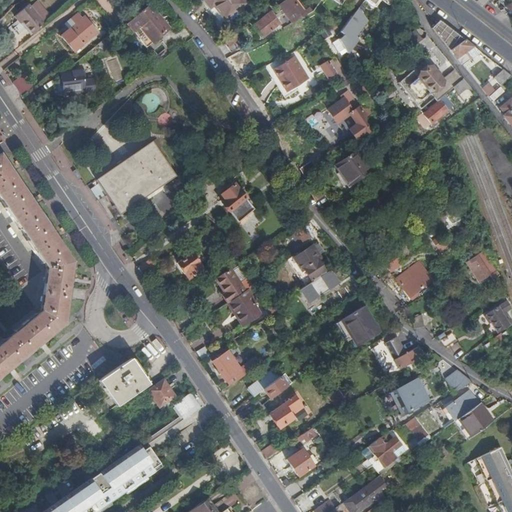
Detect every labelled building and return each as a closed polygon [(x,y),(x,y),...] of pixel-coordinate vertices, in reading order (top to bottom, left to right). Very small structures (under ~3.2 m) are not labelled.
[(245,6),(240,0),(208,0),(204,4),(222,25),(245,6)] [(293,24),(307,17),(307,16),(310,15),(308,13),(305,15),(293,0),(290,0),(280,7),(284,12),(276,18),(273,13),(256,26),(265,38),(282,25),(278,20),(286,15),(293,24)] [(124,22),(145,47),(170,27),(149,2),(124,22)] [(511,3),(507,8),(503,11),(511,18),(511,3)] [(45,25),(29,6),(15,18),(18,22),(21,21),(34,35),(45,25)] [(369,22),(359,10),(341,34),(344,37),(339,41),(348,55),(360,40),(358,36),(369,22)] [(75,27),(68,32),(61,38),(74,54),(97,35),(84,19),(82,21),(78,16),(71,21),(75,27)] [(64,26),(68,32),(75,27),(71,21),(64,26)] [(451,53),(456,50),(466,42),(460,38),(441,23),(440,23),(433,31),(450,51),(451,53)] [(413,30),(408,35),(416,43),(421,38),(413,30)] [(235,34),(224,43),(232,54),(237,50),(236,47),(241,43),(235,34)] [(111,44),(108,39),(99,46),(103,51),(111,44)] [(463,67),(481,54),(466,42),(456,50),(463,67)] [(113,46),(111,44),(103,51),(105,53),(113,46)] [(462,67),(463,67),(456,50),(451,53),(462,67)] [(275,72),(287,94),(309,82),(297,60),(275,72)] [(324,74),(333,69),(329,63),(320,69),(324,74)] [(275,72),(271,66),(267,68),(285,101),(289,98),(287,94),(275,72)] [(465,81),(456,70),(442,81),(431,68),(417,79),(418,80),(409,87),(409,91),(416,101),(421,102),(429,95),(436,103),(445,96),(454,89),(465,81)] [(339,79),(333,69),(324,74),(330,84),(339,79)] [(73,92),(74,96),(95,93),(93,81),(83,82),(83,81),(82,81),(81,73),(61,75),(63,93),(73,92)] [(25,77),(13,86),(22,98),(33,89),(25,77)] [(489,98),(498,90),(496,87),(486,95),(489,98)] [(366,123),(364,121),(364,120),(366,118),(348,93),(341,98),(343,102),(328,112),(337,125),(349,116),(357,126),(349,131),(351,134),(357,142),(370,132),(364,124),(366,123)] [(445,96),(436,103),(427,111),(422,115),(422,116),(416,121),(418,123),(424,118),(430,125),(453,106),(445,96)] [(503,118),(511,128),(511,102),(510,101),(500,109),(505,116),(503,118)] [(424,118),(418,123),(424,130),(430,125),(424,118)] [(176,180),(152,144),(96,182),(106,197),(97,202),(103,213),(111,208),(113,211),(114,210),(119,217),(176,180)] [(259,150),(254,144),(238,157),(242,163),(259,150)] [(9,171),(0,157),(0,201),(46,270),(40,314),(0,347),(0,378),(7,373),(8,374),(12,370),(11,369),(39,347),(39,348),(43,345),(42,345),(46,341),(63,327),(72,265),(57,243),(58,242),(57,240),(55,238),(54,238),(35,210),(36,209),(34,207),(33,205),(32,205),(12,176),(13,176),(12,173),(10,171),(9,171)] [(331,180),(355,165),(349,157),(327,173),(331,180)] [(244,172),(237,163),(226,171),(234,181),(244,172)] [(300,171),(306,180),(306,179),(317,172),(311,164),(300,171)] [(362,176),(355,165),(331,180),(339,192),(362,176)] [(304,181),(297,186),(305,197),(310,194),(324,184),(314,191),(306,179),(306,180),(304,181)] [(331,180),(329,181),(337,193),(339,192),(331,180)] [(324,184),(310,194),(316,202),(330,193),(324,184)] [(90,189),(96,197),(101,193),(95,185),(90,189)] [(254,211),(234,186),(221,197),(226,203),(222,206),(228,214),(230,213),(238,224),(254,211)] [(300,242),(309,238),(304,226),(295,230),(300,242)] [(216,227),(211,231),(220,246),(226,242),(216,227)] [(439,240),(446,250),(458,242),(455,237),(447,242),(444,237),(439,240)] [(289,262),(297,274),(304,270),(316,262),(319,259),(311,247),(289,262)] [(393,251),(381,259),(384,264),(396,257),(393,251)] [(487,265),(481,254),(466,264),(479,284),(490,277),(493,282),(496,280),(487,265)] [(482,254),(481,254),(487,265),(496,280),(499,278),(482,254)] [(202,271),(191,255),(177,266),(187,281),(202,271)] [(393,263),(386,268),(392,274),(404,265),(400,259),(396,261),(395,260),(392,262),(393,263)] [(311,281),(323,273),(316,262),(304,270),(311,281)] [(148,263),(137,271),(142,279),(154,271),(148,263)] [(404,291),(428,275),(420,263),(396,281),(404,291)] [(222,296),(227,305),(230,303),(247,291),(253,288),(252,285),(241,267),(240,265),(230,272),(230,271),(219,279),(227,293),(224,295),(222,296)] [(297,274),(305,287),(324,274),(323,273),(311,281),(304,270),(297,274)] [(305,287),(299,291),(308,305),(339,285),(330,271),(324,274),(305,287)] [(433,282),(428,275),(404,291),(409,298),(433,282)] [(215,281),(224,295),(227,293),(219,279),(215,281)] [(418,294),(433,282),(409,298),(410,300),(418,294)] [(247,291),(255,303),(259,301),(259,299),(253,288),(247,291)] [(236,311),(233,313),(243,327),(259,316),(252,305),(255,303),(247,291),(230,303),(236,311)] [(410,300),(412,302),(419,296),(418,294),(410,300)] [(230,303),(227,305),(233,313),(236,311),(230,303)] [(511,311),(508,304),(502,308),(502,307),(487,316),(498,334),(506,329),(507,330),(511,326),(511,324),(510,322),(511,321),(507,314),(511,311)] [(265,313),(268,319),(269,320),(277,314),(273,307),(265,313)] [(378,335),(363,309),(340,323),(356,349),(378,335)] [(424,329),(422,317),(412,321),(414,331),(424,329)] [(457,341),(452,335),(441,342),(446,349),(457,341)] [(489,353),(510,339),(508,336),(502,339),(501,337),(485,347),(489,353)] [(384,345),(393,362),(393,361),(404,356),(395,339),(384,345)] [(393,361),(398,371),(422,358),(417,349),(404,356),(393,361)] [(226,383),(229,387),(253,370),(249,365),(239,372),(226,353),(212,363),(225,383),(226,383)] [(494,362),(489,355),(479,362),(484,369),(494,362)] [(114,372),(98,382),(107,395),(116,408),(148,386),(139,373),(131,360),(114,372)] [(255,361),(249,365),(253,370),(259,366),(255,361)] [(393,362),(387,365),(392,374),(398,371),(393,361),(393,362)] [(459,368),(444,377),(453,393),(468,384),(459,368)] [(247,391),(253,399),(263,391),(280,379),(274,371),(258,383),(247,391)] [(280,379),(263,391),(270,401),(292,385),(287,379),(284,375),(280,379)] [(435,399),(423,377),(399,390),(412,412),(435,399)] [(175,398),(164,383),(148,393),(160,409),(175,398)] [(338,411),(348,405),(337,391),(327,396),(338,411)] [(477,406),(479,405),(470,392),(460,400),(459,399),(445,409),(455,422),(457,420),(468,412),(477,406)] [(195,409),(188,398),(178,404),(174,407),(182,418),(195,409)] [(308,417),(294,399),(268,417),(278,431),(292,421),(295,426),(308,417)] [(484,417),(477,406),(468,412),(457,420),(471,439),(492,423),(487,415),(484,417)] [(249,410),(237,418),(240,423),(252,414),(249,410)] [(419,426),(414,419),(406,424),(411,432),(412,432),(419,426)] [(427,438),(419,426),(412,432),(420,443),(427,438)] [(310,430),(294,442),(299,449),(315,437),(310,430)] [(374,444),(367,449),(374,457),(377,462),(383,469),(405,453),(395,439),(392,441),(388,435),(374,444)] [(273,446),(261,454),(266,461),(278,453),(273,446)] [(98,511),(154,474),(152,471),(160,466),(155,459),(148,450),(141,455),(137,449),(46,511),(98,511)] [(511,511),(511,477),(499,450),(475,462),(497,511),(511,511)] [(313,468),(302,451),(286,462),(297,479),(313,468)] [(246,503),(262,493),(250,475),(235,485),(246,503)] [(343,505),(347,511),(359,511),(376,500),(373,496),(384,488),(378,479),(343,505)] [(312,502),(324,496),(320,486),(307,491),(312,502)] [(191,511),(230,511),(229,510),(225,511),(215,511),(207,501),(191,511)]
